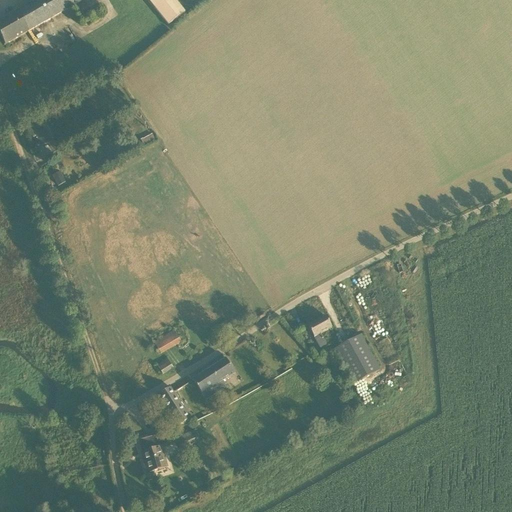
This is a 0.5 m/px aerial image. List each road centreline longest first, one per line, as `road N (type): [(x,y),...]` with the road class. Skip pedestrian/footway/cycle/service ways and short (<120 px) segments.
road 1 (unclassified): [(116,443),(111,414),(338,278),(511,196)]
road 2 (track): [(0,92),(111,414)]
